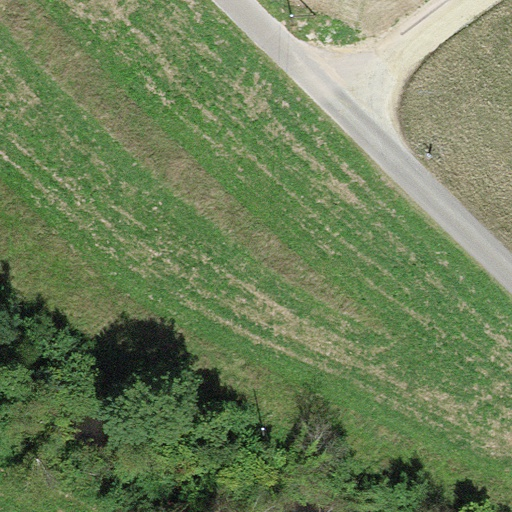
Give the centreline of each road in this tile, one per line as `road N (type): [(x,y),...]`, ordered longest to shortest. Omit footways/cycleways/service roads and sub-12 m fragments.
road 1 (unclassified): [(237,0),(511,268)]
road 2 (track): [(471,0),(336,98)]
